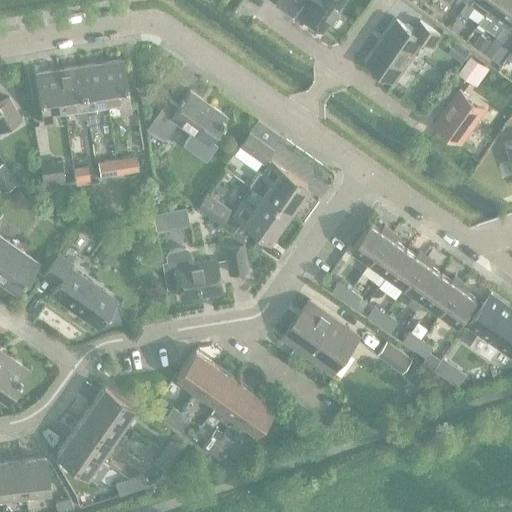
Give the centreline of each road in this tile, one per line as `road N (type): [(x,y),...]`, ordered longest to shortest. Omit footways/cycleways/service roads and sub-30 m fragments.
road 1 (residential): [(0,47),(157,20),(292,118)]
road 2 (residential): [(202,326),(255,317),(362,169)]
road 3 (residential): [(336,407),(202,326)]
road 4 (residential): [(77,366),(100,345),(202,326)]
road 5 (residential): [(362,169),(470,242)]
road 6 (residential): [(438,142),(334,70)]
